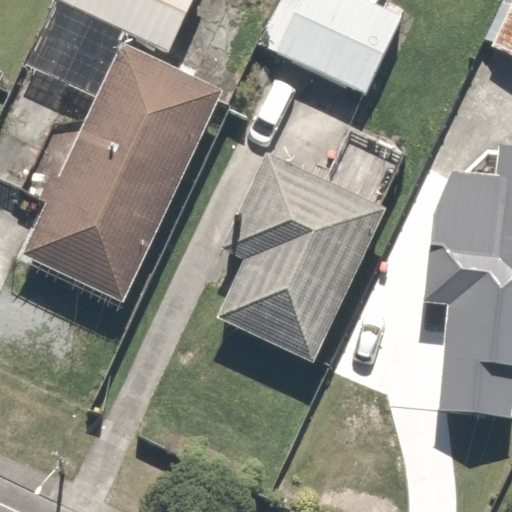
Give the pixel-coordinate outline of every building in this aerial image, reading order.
[(280,0),(258,48),(365,100),(400,27),(375,15),(382,0),(280,0)] [(511,53),(511,11),(494,44),(511,53)] [(127,307),(228,98),(127,50),(27,259),(127,307)] [(421,154),(451,91),(412,72),(382,135),(421,154)] [(0,109),(9,93),(0,88),(0,109)] [(449,314),(439,414),(511,421),(511,155),(509,155),(498,260),(429,253),(423,312),(449,314)] [(315,369),(391,213),(277,158),(232,250),(255,261),(224,325),(315,369)]
